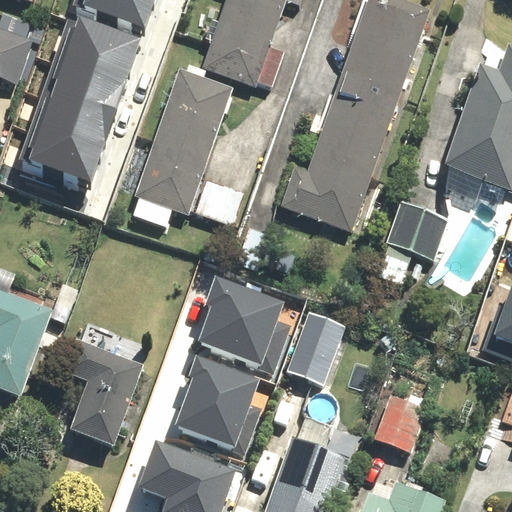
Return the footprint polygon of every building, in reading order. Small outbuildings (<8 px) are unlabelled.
[(153,0),(82,0),(77,16),(141,37),(153,0)] [(230,0),(205,71),(258,90),(260,85),(274,90),(286,55),(273,50),(289,4),(302,8),(304,0),(230,0)] [(284,211),(353,237),(433,12),(398,0),(364,0),(347,48),(355,51),(310,176),(297,172),(284,211)] [(0,86),(2,82),(20,88),(22,83),(29,86),(42,49),(35,46),(36,44),(28,41),(33,27),(4,17),(0,28),(0,86)] [(132,46),(71,26),(60,59),(121,79),(132,46)] [(171,50),(146,42),(134,79),(159,87),(171,50)] [(447,171),(511,193),(511,48),(502,76),(483,69),(447,171)] [(121,79),(60,59),(48,95),(109,115),(121,79)] [(182,73),(137,200),(191,219),(236,92),(206,82),(209,75),(191,69),(189,75),(182,73)] [(109,115),(48,95),(35,131),(96,152),(109,115)] [(96,152),(35,131),(23,169),(83,189),(96,152)] [(402,203),(386,248),(436,265),(451,224),(428,213),(402,203)] [(212,306),(200,341),(275,367),(290,326),(277,322),(285,300),(215,276),(205,304),(212,306)] [(511,282),(492,338),(511,345),(511,282)] [(0,389),(23,397),(55,307),(0,288),(0,389)] [(345,326),(308,313),(287,373),(324,386),(345,326)] [(72,436),(117,451),(147,368),(79,345),(68,378),(90,386),(72,436)] [(259,376),(197,355),(190,375),(196,377),(177,431),(244,454),(260,409),(249,406),(259,376)] [(427,404),(410,398),(408,404),(393,399),(376,445),(413,459),(430,412),(425,410),(427,404)] [(294,441),(269,511),(329,511),(348,460),(294,441)] [(224,511),(239,471),(157,442),(140,490),(169,500),(165,511),(224,511)] [(445,511),(448,505),(398,487),(392,505),(372,498),(366,511),(445,511)]
